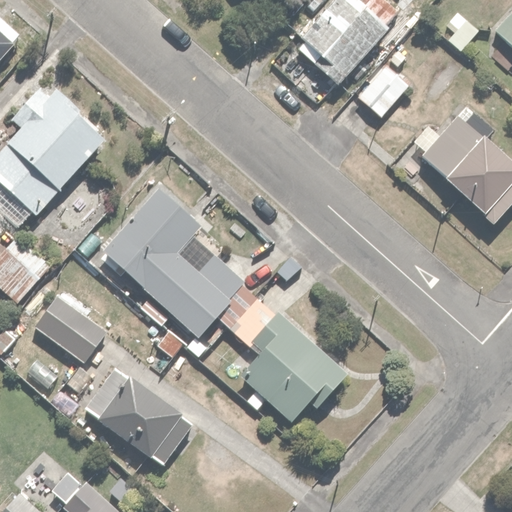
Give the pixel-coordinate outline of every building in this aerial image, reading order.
[(298,45),(338,80),(396,13),(381,0),(361,0),(360,1),(359,0),(325,0),(297,33),(303,39),(298,45)] [(511,6),(493,28),(511,44),(511,6)] [(0,58),(19,38),(0,20),(0,58)] [(358,92),(380,112),(406,81),(383,62),(358,92)] [(38,213),(106,133),(41,78),(9,116),(18,124),(0,145),(0,210),(17,225),(32,207),(38,213)] [(418,151),(493,219),(511,195),(511,155),(461,109),(439,133),(427,122),(411,139),(421,148),(418,151)] [(200,219),(158,181),(89,258),(146,310),(160,295),(197,328),(242,279),(189,231),(200,219)] [(0,296),(10,305),(49,260),(15,232),(0,249),(0,286),(0,296)] [(55,288),(32,320),(87,361),(110,329),(55,288)] [(311,403),(345,367),(281,307),(251,339),(261,347),(237,372),(287,420),(307,399),(311,403)] [(110,363),(83,405),(167,461),(195,420),(110,363)] [(118,511),(79,480),(72,488),(59,477),(48,490),(63,502),(60,505),(69,511),(118,511)] [(0,507),(0,511),(44,511),(17,488),(0,507)]
